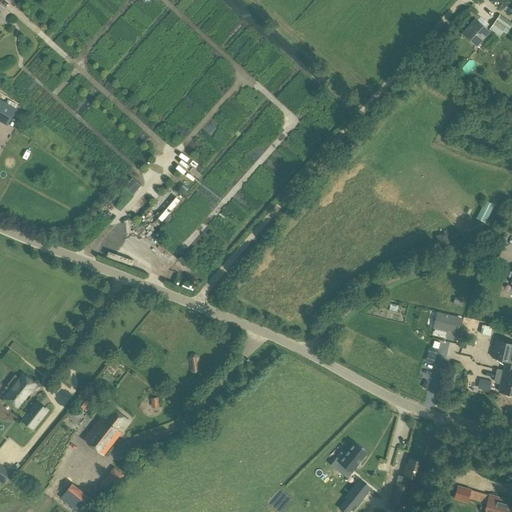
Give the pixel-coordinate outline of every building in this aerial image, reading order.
[(511,3),(505,0),(504,0),(500,8),(511,13),(511,3)] [(496,21),(506,28),(509,30),(511,25),(511,22),(501,14),(496,20),(496,21)] [(476,19),(463,33),(476,46),(489,31),(476,19)] [(496,21),(489,30),(499,37),(506,28),(496,21)] [(48,61),(35,73),(47,85),(53,79),(58,84),(64,78),(48,61)] [(47,100),(41,101),(42,110),(49,109),(49,113),(53,112),(51,95),(46,96),(47,100)] [(0,101),(0,121),(7,126),(16,111),(0,101)] [(164,118),(172,110),(165,104),(158,112),(164,118)] [(132,177),(124,187),(132,194),(140,185),(132,177)] [(485,201),(476,218),(486,223),(495,206),(485,201)] [(136,254),(139,250),(119,232),(116,235),(136,254)] [(447,233),(436,236),(439,247),(450,244),(447,233)] [(107,251),(106,255),(132,265),(134,260),(107,251)] [(455,298),(454,305),(462,307),(464,300),(455,298)] [(456,340),(461,317),(437,312),(434,326),(449,330),(447,338),(456,340)] [(511,344),(496,341),(493,358),(506,361),(504,371),(497,369),(494,381),(496,383),(501,384),(500,392),(504,393),(505,395),(507,396),(509,396),(511,397),(511,396),(511,344)] [(191,355),(188,358),(190,371),(194,374),(198,373),(200,369),(198,357),(195,354),(191,355)] [(23,374),(5,397),(17,406),(35,384),(23,374)] [(489,391),(491,382),(483,380),(481,389),(489,391)] [(192,402),(196,398),(193,395),(179,408),(186,415),(196,406),(192,402)] [(83,397),(75,408),(81,413),(89,403),(83,397)] [(159,397),(151,397),(152,408),(159,407),(159,397)] [(37,402),(22,420),(32,428),(47,410),(37,402)] [(110,405),(84,439),(103,454),(130,421),(110,405)] [(351,470),(366,452),(354,443),(345,455),(341,451),(330,465),(347,479),(353,472),(351,470)] [(12,472),(0,462),(0,480),(3,483),(12,472)] [(119,467),(104,486),(114,494),(129,475),(119,467)] [(339,507),(339,508),(344,511),(348,511),(355,504),(356,505),(357,505),(369,488),(370,489),(370,488),(359,479),(359,480),(346,496),(345,496),(347,498),(339,507)] [(400,483),(395,503),(410,507),(415,487),(400,483)] [(71,485),(61,498),(78,511),(88,498),(71,485)] [(457,489),(454,499),(468,503),(469,500),(481,504),(480,510),(485,511),(484,511),(507,511),(511,500),(491,494),(490,497),(457,489)]
